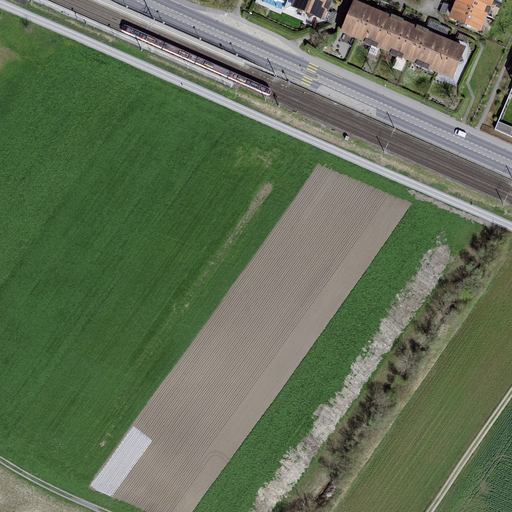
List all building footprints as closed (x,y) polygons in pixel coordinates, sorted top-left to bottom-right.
[(328,5),(316,0),(297,0),(296,0),(289,0),(285,10),(295,14),(297,9),(310,15),(312,19),(316,17),(322,20),(328,5)] [(492,3),(485,0),(459,0),(458,3),(485,15),(487,9),(489,10),(492,3)] [(485,15),(458,3),(452,18),(458,21),(460,25),(463,23),(482,31),(484,25),(483,23),(486,15),(485,15)] [(358,39),(370,11),(355,5),(353,10),(348,12),(350,16),(343,34),(348,36),(350,36),(358,39)] [(373,43),(384,17),(370,11),(358,39),(366,42),(367,40),(373,43)] [(385,50),(397,22),(384,17),(373,43),(369,53),(376,56),(378,51),(376,50),(378,47),(385,50)] [(399,54),(409,27),(397,22),(385,50),(391,53),(392,51),(399,54)] [(411,61),(422,33),(409,27),(399,54),(405,56),(404,58),(411,61)] [(424,64),(435,38),(422,33),(411,61),(417,64),(418,62),(424,64)] [(438,72),(449,44),(435,38),(424,64),(430,67),(429,69),(438,72)] [(461,56),(464,50),(449,44),(438,72),(445,76),(445,77),(452,80),(459,62),(463,60),(461,56)]
